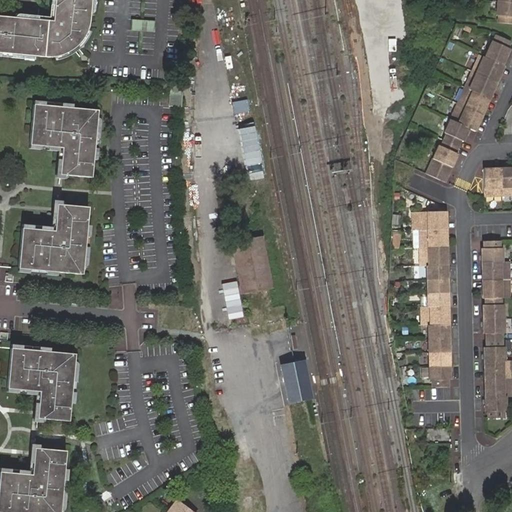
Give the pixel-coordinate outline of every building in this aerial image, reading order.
[(25,20),(0,17),(0,53),(41,56),(44,56),(47,56),(50,56),(52,56),(55,55),(58,54),(61,53),(64,52),(66,51),(69,50),(71,48),(73,46),(75,44),(77,42),(79,40),(81,37),(82,35),(83,32),(85,29),(86,27),(86,24),(87,21),(87,18),(89,0),(53,0),(51,21),(45,21),(45,25),(25,23),(25,20)] [(511,3),(498,2),(496,16),(498,16),(498,23),(511,24),(511,3)] [(152,33),(153,21),(129,20),(129,31),(152,33)] [(511,42),(497,36),(494,42),(493,42),(486,59),(503,66),(504,66),(511,50),(509,49),(511,42)] [(486,59),(480,56),(473,73),(498,84),(501,77),(498,76),(503,66),(486,59)] [(174,76),(174,68),(164,68),(164,76),(174,76)] [(498,84),(473,73),(466,89),(488,99),(493,89),(495,90),(498,84)] [(180,108),(180,85),(168,85),(167,107),(180,108)] [(488,99),(466,89),(459,105),(483,116),(486,110),(484,108),(488,99)] [(483,116),(459,105),(451,121),(470,130),(474,132),(478,122),(480,123),(483,116)] [(88,179),(94,112),(30,106),(27,147),(59,150),(57,176),(88,179)] [(470,130),(451,121),(445,134),(448,135),(445,141),(459,148),(462,142),(464,142),(470,130)] [(459,148),(445,141),(442,148),(440,147),(427,175),(446,183),(459,155),(456,154),(459,148)] [(502,197),(502,171),(491,171),(491,169),(483,169),(484,198),(502,197)] [(511,170),(502,171),(502,197),(511,196),(511,170)] [(52,233),(19,230),(16,270),(80,276),(86,209),(54,206),(52,233)] [(431,388),(449,388),(448,212),(417,212),(419,266),(425,266),(427,306),(420,306),(421,325),(427,325),(428,380),(431,380),(431,388)] [(234,244),(242,295),(275,289),(267,238),(234,244)] [(499,241),(483,241),(484,249),(481,249),(482,297),(485,297),(485,304),(483,304),(483,333),(486,333),(486,347),(484,347),(485,412),(488,412),(488,420),(503,419),(503,412),(506,412),(505,396),(504,379),(503,360),(504,361),(504,347),(502,347),(502,332),(504,332),(503,304),(501,303),(501,297),(502,297),(501,280),(501,261),(502,261),(502,248),(499,249),(499,241)] [(511,261),(502,261),(501,261),(501,280),(511,279),(511,261)] [(511,279),(501,280),(502,297),(511,296),(511,279)] [(73,356),(9,350),(5,390),(37,393),(35,420),(67,423),(73,356)] [(314,399),(306,360),(296,362),(277,367),(285,406),(314,399)] [(511,360),(504,361),(503,360),(504,379),(511,378),(511,360)] [(0,511),(58,511),(64,453),(32,450),(30,476),(0,473),(0,511)] [(111,498),(93,511),(113,511),(119,508),(111,498)] [(189,511),(175,501),(166,511),(189,511)]
